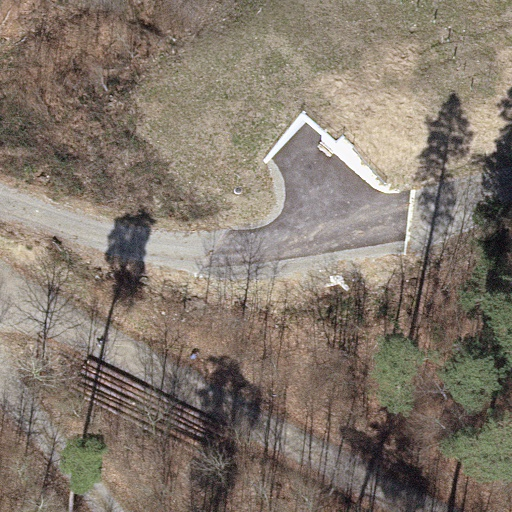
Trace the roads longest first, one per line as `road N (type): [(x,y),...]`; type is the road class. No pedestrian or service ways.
road 1 (track): [(0,198),(195,252),(407,218),(511,185)]
road 2 (track): [(420,511),(0,279)]
road 3 (track): [(0,371),(110,511)]
